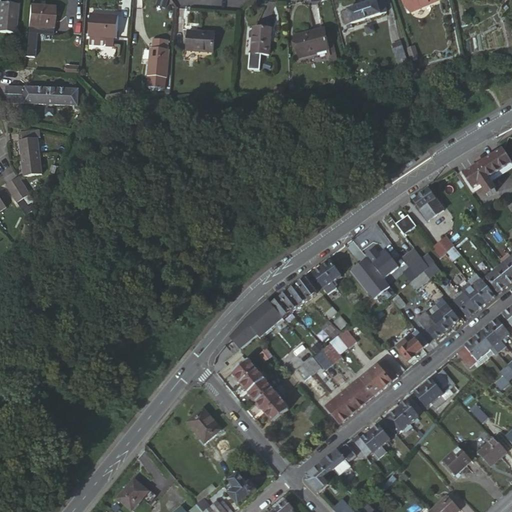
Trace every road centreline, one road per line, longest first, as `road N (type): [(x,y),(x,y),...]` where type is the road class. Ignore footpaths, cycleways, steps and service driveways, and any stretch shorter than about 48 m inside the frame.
road 1 (track): [(9,511),(19,440),(134,174),(112,146),(65,126),(7,125)]
road 2 (track): [(133,187),(154,193),(316,126),(347,136),(437,100),(444,90),(469,87),(481,96),(479,137)]
road 3 (tertiary): [(511,117),(261,287),(196,360)]
road 4 (residential): [(289,478),(511,296)]
road 5 (tertiary): [(196,360),(71,511)]
road 6 (residential): [(289,478),(196,360)]
